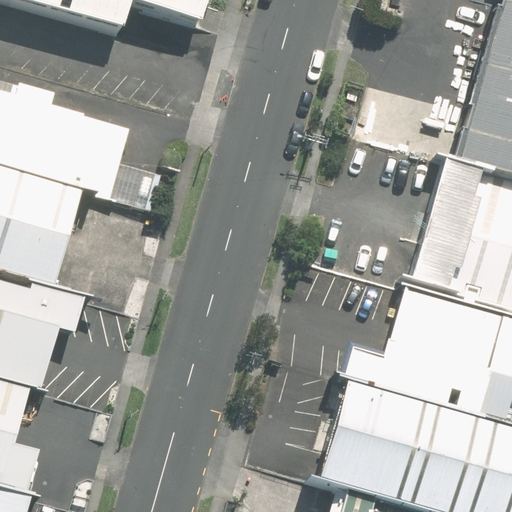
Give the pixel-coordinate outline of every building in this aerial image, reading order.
[(0,0),(0,3),(118,35),(125,7),(196,26),(203,0),(0,0)] [(511,184),(511,0),(491,0),(445,166),(511,184)] [(123,133),(0,97),(0,170),(84,194),(104,200),(123,133)] [(511,184),(445,166),(410,292),(511,320),(511,184)] [(0,170),(0,275),(60,292),(84,194),(0,170)] [(0,381),(31,392),(42,395),(64,332),(78,338),(89,300),(60,292),(0,275),(0,381)] [(511,320),(410,292),(403,291),(383,365),(358,358),(349,367),(511,413),(511,320)] [(413,511),(511,511),(511,413),(349,367),(317,487),(345,494),(413,511)] [(0,490),(26,499),(40,454),(16,447),(31,392),(0,381),(0,490)] [(0,511),(31,511),(35,501),(26,499),(0,490),(0,511)] [(413,511),(345,494),(339,511),(413,511)]
